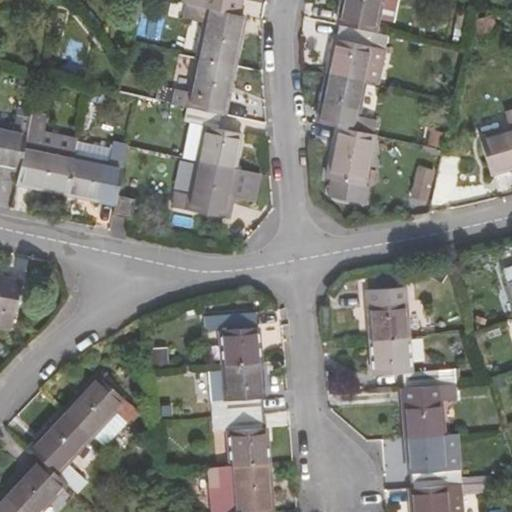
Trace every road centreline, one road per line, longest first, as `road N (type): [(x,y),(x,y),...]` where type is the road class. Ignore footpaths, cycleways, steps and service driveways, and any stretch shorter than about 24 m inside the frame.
road 1 (residential): [(296,263),(278,32),(286,0)]
road 2 (residential): [(296,263),(511,216)]
road 3 (residential): [(296,263),(310,422),(334,476)]
road 4 (residential): [(143,260),(0,406)]
road 5 (residential): [(143,260),(197,274),(296,263)]
road 6 (residential): [(0,231),(143,260)]
